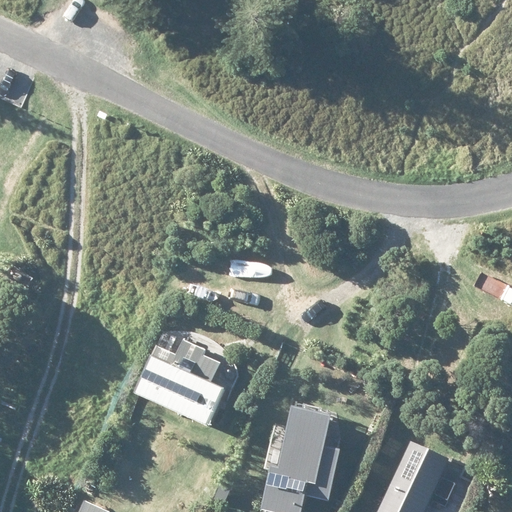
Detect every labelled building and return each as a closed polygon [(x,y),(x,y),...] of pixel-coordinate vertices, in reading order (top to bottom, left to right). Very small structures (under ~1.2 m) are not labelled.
[(132,394),(204,426),(221,388),(190,374),(200,350),(178,340),(168,364),(149,356),(132,394)] [(287,408),(272,468),(264,466),(253,509),(263,511),(293,511),(298,496),(320,502),(334,451),(318,447),(326,418),(287,408)] [(405,441),(373,511),(419,511),(427,494),(442,500),(450,483),(434,476),(443,458),(405,441)] [(34,511),(36,496),(22,494),(19,511),(34,511)] [(104,511),(81,503),(77,511),(104,511)]
